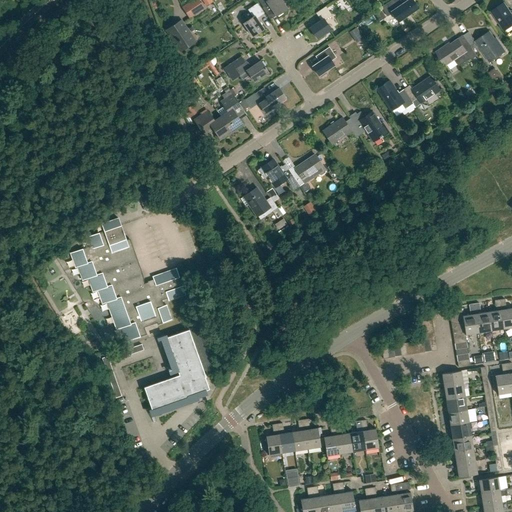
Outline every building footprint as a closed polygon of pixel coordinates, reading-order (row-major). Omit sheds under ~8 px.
[(198,0),(194,0),(192,1),(199,11),(204,8),(198,0)] [(283,2),(286,0),(258,0),(263,7),(268,4),(276,16),(287,8),(283,2)] [(406,0),(401,4),(399,2),(400,2),(398,0),(391,0),(381,7),(387,16),(392,13),(398,22),(418,8),(412,0),(406,0)] [(511,11),(510,11),(510,12),(504,3),(492,11),(505,30),(511,25),(511,11)] [(258,17),(263,14),(257,4),(248,10),(253,17),(243,23),(253,37),(263,29),(256,18),(258,17)] [(324,20),(332,15),(326,6),(316,13),(319,18),(321,20),(310,28),(317,39),(331,29),(324,20)] [(380,22),(386,18),(381,10),(375,14),(380,22)] [(195,41),(181,20),(166,30),(180,52),(195,41)] [(490,32),(476,41),(490,62),(506,51),(499,42),(497,43),(490,32)] [(477,56),(468,42),(462,45),(458,39),(439,52),(448,64),(454,60),(460,68),(477,56)] [(336,57),(335,56),(330,48),(329,47),(318,54),(321,60),(312,66),(319,76),(320,77),(326,73),(325,71),(334,65),(331,61),(336,57)] [(237,77),(238,77),(239,76),(242,80),(249,75),(254,82),(268,72),(260,61),(249,68),(245,62),(241,56),(223,68),(231,79),(232,81),(237,77)] [(496,84),(503,79),(495,68),(488,73),(496,84)] [(403,89),(404,91),(411,102),(417,98),(420,104),(440,90),(430,76),(411,89),(409,85),(403,89)] [(411,102),(404,91),(398,96),(395,92),(396,91),(389,81),(376,89),(391,111),(401,104),(405,109),(412,104),(411,102)] [(267,95),(266,93),(267,92),(264,87),(255,93),(261,102),(259,103),(266,114),(274,108),(273,107),(286,98),(279,88),(267,95)] [(217,110),(221,116),(230,130),(234,127),(235,129),(243,123),(240,118),(239,119),(232,109),(231,109),(230,107),(232,106),(234,108),(239,105),(232,94),(228,88),(224,91),(226,93),(222,96),(224,99),(220,101),(223,106),(217,110)] [(357,129),(361,134),(366,131),(372,140),(378,136),(379,138),(388,132),(382,124),(381,125),(372,112),(359,120),(355,113),(349,117),(351,121),(352,120),(357,129)] [(230,130),(221,116),(214,121),(209,113),(203,117),(201,115),(194,120),(201,130),(208,125),(207,123),(209,122),(210,124),(209,124),(216,134),(215,135),(218,140),(227,134),(226,132),(230,130)] [(323,131),(331,144),(351,131),(342,118),(323,131)] [(356,138),(361,134),(357,129),(352,132),(356,138)] [(382,155),(385,160),(391,156),(389,151),(382,155)] [(288,169),(299,186),(304,193),(309,189),(306,183),(318,174),(319,175),(321,176),(325,173),(325,170),(315,155),(295,168),(294,166),(288,169)] [(286,179),(293,190),(299,186),(288,169),(285,165),(279,169),(273,159),(261,167),(261,168),(258,170),(264,178),(267,176),(275,187),(286,179)] [(246,207),(249,205),(259,220),(272,211),(277,219),(282,215),(271,198),(265,201),(257,188),(243,196),(243,197),(240,199),(246,207)] [(147,193),(139,196),(142,205),(150,203),(147,193)] [(150,203),(142,205),(144,211),(152,208),(150,203)] [(154,280),(143,284),(140,272),(138,265),(132,267),(129,256),(134,254),(129,239),(126,240),(118,219),(101,225),(104,231),(87,237),(90,246),(70,253),(75,267),(77,267),(82,280),(88,278),(93,292),(97,290),(102,304),(106,302),(116,329),(121,328),(125,341),(146,334),(143,326),(156,321),(157,324),(171,320),(166,305),(164,306),(161,300),(168,298),(169,300),(185,295),(176,269),(153,277),(154,280)] [(491,331),(504,329),(499,299),(495,300),(496,306),(498,306),(499,310),(488,312),(491,331)] [(511,308),(503,310),(503,305),(505,305),(504,299),(499,299),(504,329),(511,327),(511,308)] [(491,331),(488,312),(477,314),(477,310),(480,309),(478,303),(473,304),(478,333),(491,331)] [(465,335),(478,333),(473,304),(469,304),(470,311),(472,310),(473,314),(462,316),(462,318),(463,324),(464,330),(465,335)] [(422,334),(434,332),(433,326),(421,328),(422,334)] [(179,375),(144,387),(148,400),(152,410),(188,398),(187,397),(192,395),(209,389),(205,377),(189,329),(165,337),(179,375)] [(423,340),(429,339),(435,338),(434,332),(422,334),(423,340)] [(383,359),(389,358),(387,346),(381,347),(383,359)] [(508,351),(499,353),(500,360),(509,359),(508,351)] [(110,362),(102,358),(105,368),(111,366),(110,362)] [(498,395),(511,392),(506,363),(501,364),(502,370),(505,370),(505,374),(495,376),(498,395)] [(466,370),(441,374),(443,387),(463,384),(468,383),(466,370)] [(446,400),(465,397),(463,384),(443,387),(446,400)] [(448,413),(467,409),(465,397),(446,400),(448,413)] [(450,425),(469,422),(467,409),(448,413),(450,425)] [(488,419),(493,419),(492,410),(487,411),(488,414),(484,414),(484,420),(488,419)] [(308,425),(308,419),(303,420),(307,449),(320,447),(320,446),(325,445),(323,438),(319,438),(317,428),(307,429),(306,425),(308,425)] [(295,451),(307,449),(303,420),(298,421),(299,426),(301,426),(302,430),(292,432),(295,451)] [(352,452),(365,450),(361,420),(356,421),(357,427),(359,427),(360,431),(349,433),(352,452)] [(361,420),(365,450),(378,448),(375,429),(364,430),(364,426),(366,426),(365,420),(361,420)] [(452,438),(471,435),(469,422),(450,425),(452,438)] [(295,451),(292,432),(281,433),(280,429),(283,429),(282,423),(277,424),(282,453),(295,451)] [(269,455),(282,453),(277,424),(272,425),(273,430),(276,430),(276,434),(266,436),(269,455)] [(326,456),(339,454),(335,424),(330,425),(331,431),(334,431),(334,435),(323,437),(323,438),(325,445),(326,456)] [(352,452),(349,433),(339,435),(338,430),(341,430),(340,424),(335,424),(339,454),(352,452)] [(454,451),(473,448),(471,435),(452,438),(454,451)] [(456,464),(475,461),(473,448),(454,451),(456,464)] [(475,461),(456,464),(458,477),(477,474),(475,461)] [(480,493),(499,490),(497,477),(478,480),(480,493)] [(344,511),(355,510),(355,509),(359,509),(358,501),(354,501),(352,491),(341,493),(341,489),(343,489),(342,482),(337,483),(341,511),(344,511)] [(395,484),(399,511),(408,511),(413,511),(410,492),(402,493),(402,491),(409,490),(408,482),(395,484)] [(328,511),(341,511),(337,483),(333,484),(334,490),(336,490),(337,494),(326,495),(328,511)] [(386,511),(399,511),(395,484),(390,485),(392,491),(394,491),(394,495),(384,496),(386,511)] [(328,511),(326,495),(316,497),(315,493),(318,493),(317,486),(312,487),(315,511),(328,511)] [(315,511),(312,487),(307,488),(308,494),(310,494),(311,498),(300,500),(301,508),(302,511),(315,511)] [(386,511),(384,496),(373,498),(373,494),(375,494),(374,487),(369,488),(373,511),(386,511)] [(359,511),(373,511),(369,488),(365,489),(366,495),(368,495),(369,499),(358,501),(359,509),(359,511)] [(482,506),(501,503),(500,496),(507,495),(506,489),(499,490),(480,493),(482,506)] [(483,511),(502,511),(501,503),(482,506),(483,511)]
